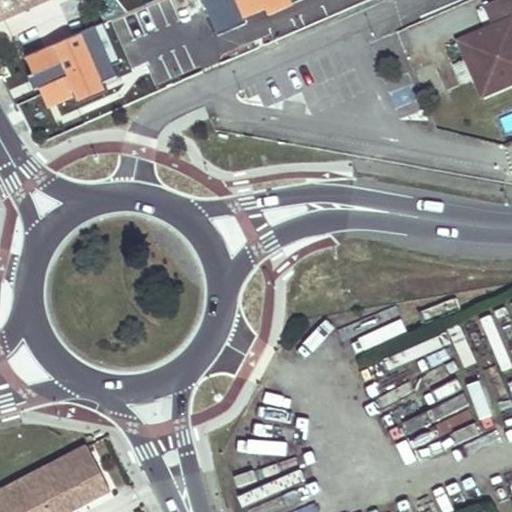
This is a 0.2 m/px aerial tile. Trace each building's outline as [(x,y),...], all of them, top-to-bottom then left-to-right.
[(0,0),(0,21),(48,0),(0,0)] [(235,0),(243,18),(265,8),(268,14),(293,3),(291,0),(235,0)] [(511,0),(495,0),(486,4),(494,27),(496,32),(489,35),(487,30),(467,39),(474,55),(468,58),(477,79),(483,76),(491,93),(511,83),(511,0)] [(81,36),(28,59),(49,107),(74,97),(76,103),(105,91),(81,36)] [(474,55),(467,39),(461,42),(468,58),(474,55)] [(483,76),(477,79),(484,96),(491,93),(483,76)] [(399,116),(425,105),(414,78),(387,89),(399,116)] [(511,114),(500,118),(506,135),(511,132),(511,114)] [(88,448),(0,493),(0,511),(69,511),(110,491),(88,448)]
